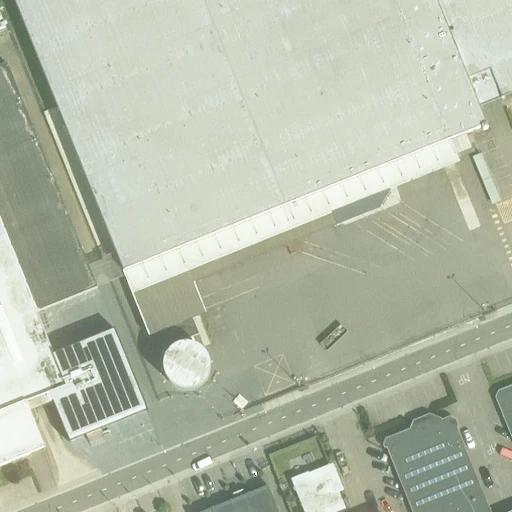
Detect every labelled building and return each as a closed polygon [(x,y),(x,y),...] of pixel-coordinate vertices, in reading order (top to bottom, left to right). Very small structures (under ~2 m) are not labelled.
[(511,0),(14,0),(125,273),(137,307),(338,226),(332,214),(459,163),(451,142),(483,129),(484,132),(489,130),(480,108),(488,104),(482,90),(496,85),(502,98),(511,94),(511,0)] [(0,467),(31,455),(46,449),(30,410),(55,401),(57,406),(70,439),(85,432),(100,427),(145,408),(114,331),(54,355),(53,351),(52,351),(37,313),(97,289),(7,65),(0,67),(0,467)] [(281,293),(299,263),(288,257),(261,303),(269,307),(278,292),(281,293)] [(180,393),(221,379),(205,330),(164,344),(180,393)] [(362,365),(366,379),(395,371),(391,357),(362,365)] [(511,390),(505,394),(501,395),(500,400),(501,403),(511,431),(511,390)] [(490,511),(455,422),(449,420),(432,427),(430,431),(417,436),(416,433),(411,431),(388,440),(386,446),(412,511),(490,511)] [(345,511),(347,511),(340,494),(343,493),(332,467),(310,476),(309,473),(290,481),(302,511),(345,511)] [(277,511),(268,490),(213,511),(277,511)]
